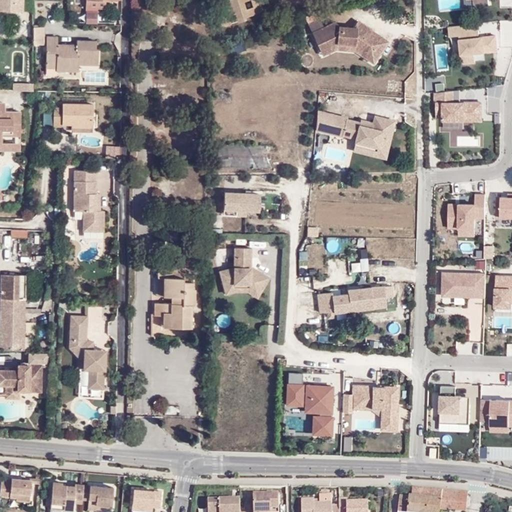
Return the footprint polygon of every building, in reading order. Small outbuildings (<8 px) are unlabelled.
[(0,0),(0,11),(22,13),(22,0),(0,0)] [(226,0),(223,1),(225,9),(216,12),(219,19),(215,20),(218,28),(246,20),(245,18),(262,12),(260,5),(264,3),(262,0),(226,0)] [(86,24),(98,24),(98,13),(87,13),(86,24)] [(318,13),(305,17),(321,51),(337,44),(356,46),(355,52),(374,65),(389,42),(358,20),(353,27),(338,25),(336,21),(324,26),(318,13)] [(478,24),(448,27),(449,37),(460,36),(463,63),(475,62),(474,53),(498,50),(496,35),(480,37),(478,24)] [(45,45),(45,27),(34,27),(35,45),(45,45)] [(60,33),(48,33),(48,57),(58,57),(59,63),(78,63),(78,58),(98,59),(98,47),(93,47),(94,38),(78,37),(78,41),(60,41),(60,33)] [(180,43),(181,51),(187,51),(187,62),(198,61),(197,43),(180,43)] [(323,56),(337,50),(355,52),(356,46),(337,44),(321,51),(323,56)] [(48,70),(78,71),(78,63),(59,63),(58,57),(48,57),(48,70)] [(14,92),(29,90),(28,83),(13,86),(14,92)] [(159,90),(159,109),(171,109),(171,90),(159,90)] [(480,103),(452,103),(452,91),(435,93),(435,117),(442,117),(442,121),(480,121),(480,103)] [(0,141),(3,141),(4,132),(18,132),(18,114),(2,113),(3,104),(0,103),(0,141)] [(61,131),(61,128),(76,128),(89,128),(90,105),(61,104),(61,110),(52,109),(52,131),(61,131)] [(314,130),(340,136),(353,140),(351,146),(351,147),(350,151),(374,157),(383,159),(384,153),(389,135),(392,121),(372,115),(370,123),(358,120),(358,122),(344,118),(315,111),(314,130)] [(0,148),(16,149),(16,142),(3,141),(0,141),(0,148)] [(117,160),(117,147),(106,146),(105,160),(117,160)] [(101,210),(96,210),(97,193),(97,170),(74,170),(73,210),(83,210),(83,231),(105,231),(105,210),(101,210)] [(237,209),(246,210),(259,211),(260,195),(246,194),(225,192),(223,209),(237,209)] [(511,219),(511,193),(509,193),(509,196),(497,196),(497,220),(511,219)] [(476,194),(476,205),(449,205),(450,229),(460,229),(460,236),(476,236),(476,218),(486,218),(486,194),(476,194)] [(262,291),(271,277),(252,265),(252,247),(234,247),(233,266),(219,270),(223,287),(233,284),(252,285),(262,291)] [(485,247),(485,259),(494,259),(493,247),(485,247)] [(162,316),(170,317),(169,328),(190,329),(191,306),(194,305),(194,289),(191,289),(192,255),(181,255),(181,267),(175,266),(176,265),(158,264),(157,278),(162,278),(161,296),(170,297),(170,304),(153,304),(152,316),(162,316)] [(368,272),(367,258),(359,259),(360,273),(368,272)] [(358,272),(358,260),(350,260),(350,282),(361,282),(361,272),(358,272)] [(485,297),(485,274),(443,272),(442,296),(485,297)] [(511,275),(496,275),(495,306),(511,307),(511,302),(511,301),(511,275)] [(25,276),(1,276),(0,319),(0,350),(11,351),(23,351),(25,276)] [(248,292),(258,298),(262,291),(252,285),(233,284),(223,287),(225,294),(236,292),(248,292)] [(347,290),(348,294),(331,296),(332,310),(332,313),(385,307),(384,297),(392,296),(391,287),(386,287),(386,286),(347,290)] [(322,312),(332,310),(331,296),(331,292),(320,293),(322,312)] [(105,370),(106,370),(107,349),(93,348),(94,341),(94,340),(93,339),(87,339),(88,315),(71,314),(70,314),(69,347),(79,359),(79,368),(83,368),(83,369),(88,369),(88,388),(89,388),(104,389),(105,370)] [(25,324),(26,333),(34,333),(33,324),(25,324)] [(484,354),(484,343),(461,343),(461,355),(484,354)] [(17,363),(17,368),(0,368),(0,385),(5,385),(20,386),(20,391),(30,391),(42,392),(42,363),(17,363)] [(319,414),(319,419),(313,418),(313,435),(331,436),(332,419),(331,419),(332,386),(307,385),(306,392),(302,392),(302,373),(288,372),(287,406),(301,406),(301,403),(306,403),(305,413),(319,414)] [(4,398),(20,399),(20,391),(20,386),(5,385),(4,398)] [(341,412),(352,413),(352,407),(372,409),(381,419),(381,429),(394,430),(396,389),(353,386),(353,394),(342,394),(341,412)] [(470,424),(471,396),(456,395),(456,386),(441,386),(440,423),(470,424)] [(509,426),(511,425),(511,400),(481,399),(480,421),(490,421),(490,431),(509,432),(509,426)] [(343,438),(343,452),(351,452),(351,438),(343,438)] [(9,477),(9,479),(0,479),(0,494),(14,496),(14,499),(28,501),(30,479),(9,477)] [(87,509),(95,509),(95,508),(95,505),(110,506),(111,487),(74,485),(74,487),(62,486),(62,483),(52,482),(50,508),(72,509),(73,509),(73,500),(88,501),(87,509)] [(466,509),(467,504),(468,492),(412,487),(411,497),(400,496),(398,511),(440,511),(441,507),(466,509)] [(133,489),(132,509),(151,510),(152,507),(160,507),(161,491),(133,489)] [(279,511),(279,494),(252,495),(252,511),(279,511)] [(339,511),(339,506),(330,505),(329,502),(313,502),(313,499),(301,498),(301,511),(339,511)] [(240,511),(240,499),(208,500),(208,511),(240,511)] [(348,504),(347,501),(339,501),(339,506),(339,511),(369,511),(370,505),(348,504)]
